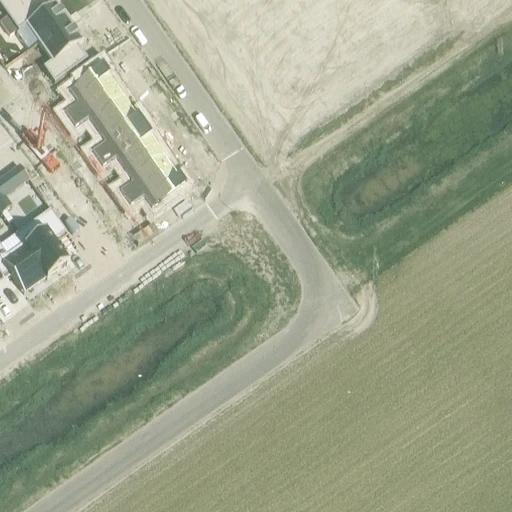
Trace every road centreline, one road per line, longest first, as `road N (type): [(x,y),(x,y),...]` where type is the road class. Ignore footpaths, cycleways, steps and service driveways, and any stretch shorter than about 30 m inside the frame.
road 1 (tertiary): [(251,182),(316,280),(309,323),(47,511)]
road 2 (residential): [(0,360),(251,182)]
road 3 (tertiary): [(122,0),(251,182)]
